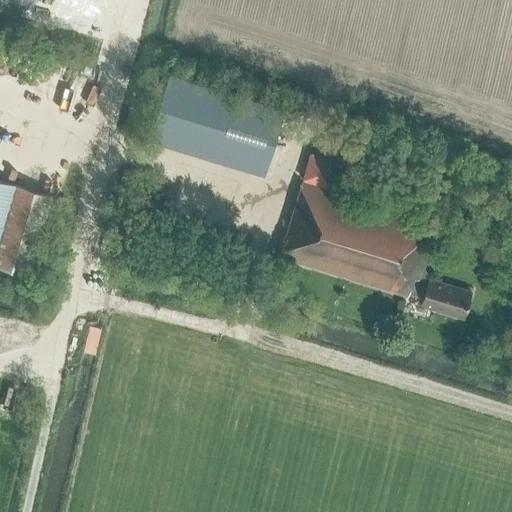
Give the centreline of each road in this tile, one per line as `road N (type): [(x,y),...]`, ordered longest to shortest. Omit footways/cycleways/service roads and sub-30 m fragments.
road 1 (track): [(511,186),(314,134),(296,150),(237,332),(69,292)]
road 2 (track): [(132,0),(91,144)]
